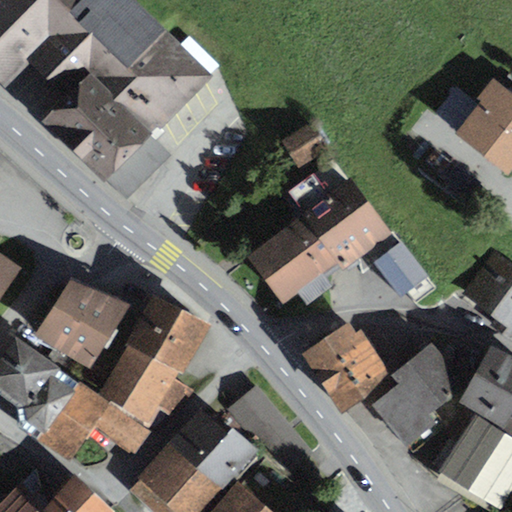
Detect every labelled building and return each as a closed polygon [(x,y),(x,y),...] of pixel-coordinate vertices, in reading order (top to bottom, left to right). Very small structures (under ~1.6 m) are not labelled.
[(177,42),(134,0),(0,0),(0,82),(7,90),(30,68),(60,98),(38,120),(102,184),(107,179),(151,136),(152,134),(149,130),(155,125),(163,129),(226,66),(190,30),(177,42)] [(511,94),(492,79),(476,99),(480,102),(478,104),(457,131),(456,133),(508,175),(511,169),(511,94)] [(435,113),(457,131),(478,104),(456,87),(435,113)] [(313,120),(283,139),(299,163),(329,144),(313,120)] [(151,136),(107,179),(126,199),(170,155),(151,136)] [(434,149),(427,159),(443,171),(451,161),(434,149)] [(393,234),(336,156),(288,191),(305,215),(247,256),(281,303),(337,262),(343,270),(366,254),(393,234)] [(458,164),(445,181),(465,196),(477,179),(458,164)] [(397,232),(393,234),(366,254),(399,298),(408,292),(429,275),(397,232)] [(511,262),(494,249),(462,293),(497,319),(491,327),(511,342),(511,262)] [(0,298),(21,269),(0,253),(0,298)] [(438,287),(429,275),(408,292),(417,303),(438,287)] [(71,279),(36,335),(87,364),(133,307),(71,279)] [(152,294),(127,343),(130,344),(179,371),(184,374),(211,325),(152,294)] [(348,324),(302,356),(341,411),(393,375),(360,329),(355,333),(348,324)] [(57,368),(16,339),(0,362),(0,392),(17,405),(20,423),(71,460),(82,467),(100,462),(106,459),(107,454),(105,450),(88,437),(95,427),(134,454),(149,431),(57,368)] [(179,371),(130,344),(100,393),(150,422),(158,407),(175,416),(192,390),(175,379),(179,371)] [(398,384),(373,405),(407,446),(437,422),(430,413),(465,385),(433,345),(393,377),(398,384)] [(511,413),(511,357),(490,346),(460,403),(475,411),(502,427),(510,416),(511,413)] [(55,349),(48,358),(72,374),(80,364),(55,349)] [(91,363),(82,376),(99,387),(108,373),(91,363)] [(257,386),(229,408),(254,440),(261,435),(288,469),(310,452),(257,386)] [(201,409),(173,440),(223,487),(258,447),(230,427),(226,433),(201,409)] [(502,427),(475,411),(457,442),(450,438),(433,464),(441,468),(439,471),(501,508),(511,488),(511,417),(510,416),(502,427)] [(141,479),(129,491),(151,511),(199,511),(221,489),(169,443),(139,477),(141,479)] [(45,511),(43,509),(34,496),(42,487),(35,469),(23,482),(21,480),(6,496),(0,502),(0,511),(45,511)] [(114,511),(74,475),(43,509),(45,511),(114,511)] [(272,511),(238,482),(211,511),(272,511)]
